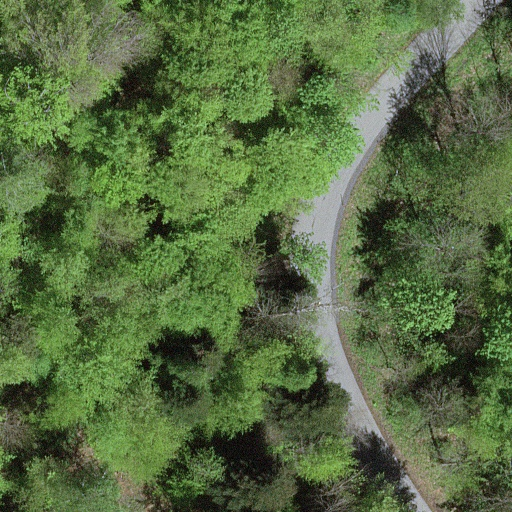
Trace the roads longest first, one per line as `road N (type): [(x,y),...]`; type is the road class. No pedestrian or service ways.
road 1 (unclassified): [(481,0),(418,66),(333,181),(322,297),(343,386),(416,511)]
road 2 (track): [(92,0),(0,124)]
